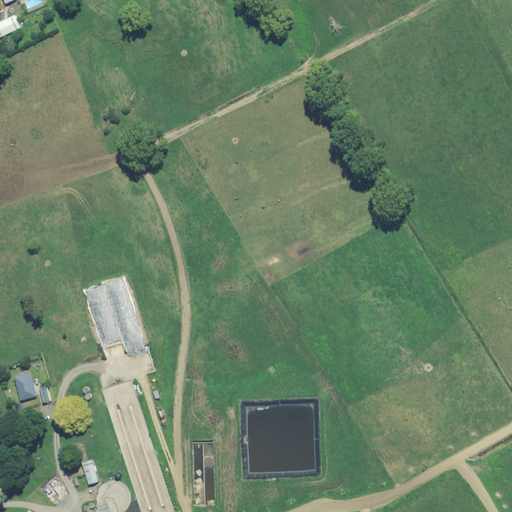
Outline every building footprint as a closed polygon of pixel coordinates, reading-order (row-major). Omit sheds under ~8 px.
[(0,38),(23,27),(17,15),(0,23),(0,38)] [(40,396),(34,372),(18,376),(24,400),(40,396)] [(54,401),(50,386),(43,388),(47,402),(54,401)] [(91,400),(92,399),(93,399),(93,398),(94,398),(94,397),(94,396),(94,395),(94,394),(93,394),(93,393),(92,393),(91,393),(91,392),(92,392),(92,391),(92,390),(92,389),(92,388),(91,387),(90,386),(89,386),(88,386),(87,386),(87,387),(86,387),(86,388),(85,389),(85,390),(86,391),(86,392),(87,392),(87,393),(88,393),(89,393),(88,393),(88,394),(87,395),(87,396),(87,397),(88,398),(88,399),(89,399),(90,400),(91,400)] [(102,481),(94,459),(88,462),(92,474),(95,483),(102,481)] [(60,491),(63,489),(66,493),(69,490),(67,486),(59,476),(49,482),(57,493),(60,497),(63,495),(60,491)] [(88,511),(89,511),(88,511),(94,511),(95,511),(94,511),(94,510),(93,510),(92,510),(91,510),(91,509),(91,508),(92,508),(93,509),(94,509),(94,508),(95,508),(96,508),(96,507),(97,507),(97,506),(97,505),(97,504),(96,503),(95,502),(94,502),(93,502),(92,502),(91,503),(91,504),(90,504),(90,505),(89,504),(88,504),(87,504),(86,505),(85,505),(85,506),(85,507),(84,507),(84,508),(85,509),(86,510),(87,511),(88,511)] [(113,511),(110,502),(100,506),(101,511),(113,511)]
